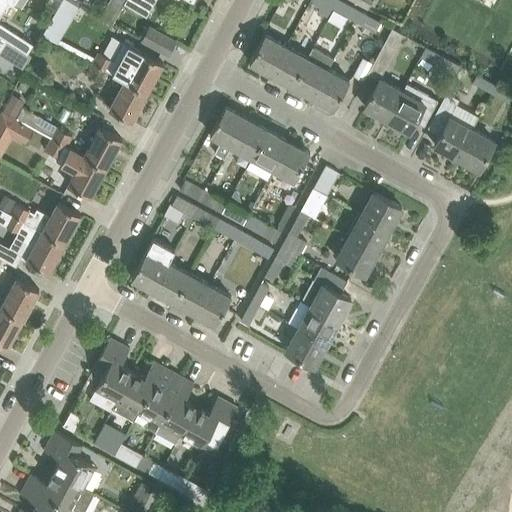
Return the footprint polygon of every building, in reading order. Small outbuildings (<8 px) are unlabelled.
[(0,0),(0,12),(2,14),(10,1),(7,0),(0,0)] [(61,0),(58,7),(52,17),(68,25),(79,5),(70,0),(61,0)] [(110,0),(106,7),(101,16),(113,23),(125,3),(126,0),(110,0)] [(126,0),(125,3),(148,16),(156,0),(188,0),(194,3),(196,0),(126,0)] [(328,16),(333,8),(334,9),(338,0),(314,0),(313,3),(319,7),(317,11),(328,16)] [(360,11),(340,0),(338,0),(334,9),(355,21),(360,11)] [(375,32),(381,22),(360,11),(355,21),(375,32)] [(27,39),(0,22),(0,34),(0,35),(7,40),(21,48),(22,48),(27,39)] [(151,26),(143,40),(168,54),(176,40),(151,26)] [(403,32),(392,27),(370,68),(382,75),(396,48),(395,47),(403,32)] [(250,62),(271,73),(286,45),(265,33),(250,62)] [(0,52),(21,66),(29,53),(22,48),(21,48),(7,40),(0,35),(0,34),(0,52)] [(100,51),(94,62),(109,70),(126,79),(148,91),(164,63),(146,53),(142,51),(126,42),(123,40),(113,58),(100,51)] [(366,43),(362,50),(371,54),(375,48),(366,43)] [(307,56),(286,45),(271,73),(292,85),(308,57),(307,56)] [(333,56),(313,45),(307,56),(308,57),(292,85),(313,96),(329,68),(327,67),(333,56)] [(446,56),(445,56),(426,46),(422,54),(442,64),(446,56)] [(364,57),(354,76),(363,81),(373,62),(364,57)] [(103,80),(109,70),(94,62),(89,72),(103,80)] [(334,108),(350,80),(329,68),(313,96),(334,108)] [(479,74),(474,81),(493,91),(497,83),(479,74)] [(380,77),(365,106),(388,118),(403,90),(380,77)] [(110,109),(132,121),(148,91),(126,79),(110,109)] [(22,81),(18,87),(25,91),(29,84),(22,81)] [(416,120),(425,125),(439,99),(407,82),(403,90),(388,118),(410,131),(416,120)] [(511,91),(497,83),(493,91),(511,101),(511,91)] [(440,134),(435,144),(458,157),(473,128),(450,115),(460,98),(447,92),(428,127),(440,134)] [(225,158),(232,145),(247,117),(226,105),(211,134),(221,140),(215,152),(225,158)] [(17,117),(55,138),(68,145),(74,135),(23,107),(17,117)] [(26,142),(34,127),(2,110),(0,113),(0,154),(12,134),(26,142)] [(232,145),(252,157),(268,128),(247,117),(232,145)] [(122,138),(101,127),(86,155),(107,167),(122,138)] [(268,128),(252,157),(273,168),(289,140),(268,128)] [(480,169),(496,140),(473,128),(458,157),(480,169)] [(59,155),(56,161),(62,163),(61,166),(76,174),(70,185),(91,196),(107,167),(86,155),(68,145),(65,143),(54,138),(51,136),(45,147),(59,155)] [(310,152),(289,140),(273,168),(295,180),(310,152)] [(326,164),(314,186),(327,194),(339,171),(326,164)] [(180,189),(202,201),(207,191),(186,179),(180,189)] [(315,216),(327,194),(314,186),(302,208),(309,212),(309,213),(315,216)] [(228,202),(207,191),(202,201),(223,212),(228,202)] [(374,191),(362,213),(390,228),(402,206),(374,191)] [(26,221),(43,230),(65,242),(81,214),(59,201),(52,215),(36,207),(34,212),(31,211),(32,210),(14,200),(15,198),(4,193),(0,202),(0,206),(13,214),(26,221)] [(172,204),(193,216),(199,206),(177,194),(172,204)] [(228,202),(223,212),(243,223),(248,213),(228,202)] [(0,256),(16,265),(21,256),(49,272),(65,242),(43,230),(26,221),(13,214),(0,206),(0,219),(8,223),(7,224),(18,230),(9,246),(0,240),(0,256)] [(199,206),(193,216),(214,227),(219,217),(199,206)] [(302,208),(283,244),(299,253),(306,239),(298,235),(308,216),(307,216),(309,213),(309,212),(302,208)] [(265,235),(271,225),(248,213),(243,223),(265,235)] [(362,213),(350,235),(378,250),(383,242),(384,242),(387,242),(392,233),(391,230),(390,229),(390,228),(362,213)] [(214,227),(235,239),(241,229),(219,217),(214,227)] [(257,250),(262,240),(241,229),(235,239),(257,250)] [(337,258),(365,274),(378,250),(350,235),(337,258)] [(132,277),(153,289),(169,261),(175,249),(154,237),(147,249),(132,277)] [(283,261),(292,265),(299,253),(283,244),(266,275),(273,279),(283,261)] [(189,272),(169,261),(153,289),(174,300),(189,272)] [(341,292),(348,280),(321,265),(302,300),(311,305),(312,305),(339,320),(352,298),(341,292)] [(195,312),(211,284),(189,272),(174,300),(195,312)] [(40,289),(18,278),(2,307),(24,318),(40,289)] [(269,286),(262,282),(252,301),(259,305),(269,286)] [(216,324),(232,296),(211,284),(195,312),(216,324)] [(250,322),(259,305),(252,301),(243,319),(250,322)] [(312,305),(311,305),(299,327),(327,343),(339,320),(312,305)] [(0,310),(0,342),(8,347),(24,318),(2,307),(0,310)] [(314,365),(327,343),(299,327),(287,350),(314,365)] [(96,389),(113,398),(117,400),(133,371),(121,364),(130,348),(110,337),(90,374),(100,380),(96,389)] [(132,419),(133,418),(134,419),(154,382),(155,383),(164,366),(153,360),(144,377),(133,371),(117,400),(118,401),(113,409),(132,419)] [(145,425),(155,431),(185,377),(164,366),(155,383),(154,382),(134,419),(145,425)] [(155,431),(175,442),(180,434),(196,405),(185,399),(195,383),(185,377),(155,431)] [(218,395),(209,412),(196,405),(180,434),(202,446),(203,445),(213,451),(238,406),(218,395)] [(63,423),(72,428),(80,414),(70,409),(63,423)] [(61,458),(55,470),(83,486),(95,464),(76,454),(81,444),(55,430),(44,449),(61,458)] [(103,446),(115,453),(122,441),(109,434),(103,446)] [(134,447),(122,441),(115,453),(128,459),(133,449),(134,447)] [(142,454),(133,449),(128,459),(137,465),(142,454)] [(142,454),(137,465),(148,471),(153,460),(142,454)] [(161,468),(157,476),(181,488),(186,477),(179,474),(179,475),(163,466),(162,469),(161,468)] [(80,511),(83,511),(94,492),(83,486),(55,470),(48,482),(32,473),(26,483),(80,511)] [(32,511),(80,511),(26,483),(21,493),(38,502),(32,511)] [(133,499),(127,510),(130,511),(140,511),(144,505),(133,499)]
